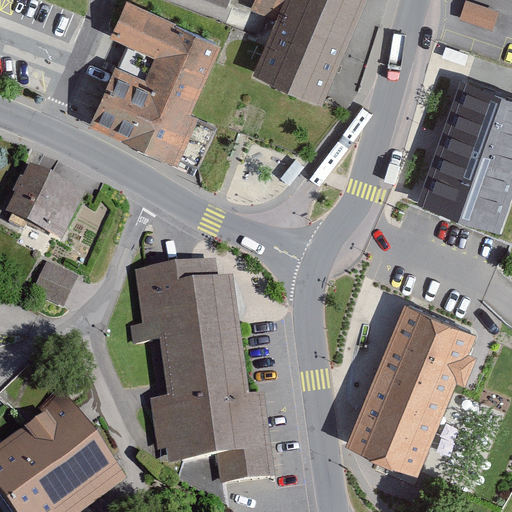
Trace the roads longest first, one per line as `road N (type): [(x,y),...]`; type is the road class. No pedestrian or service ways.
road 1 (secondary): [(415,0),(362,190),(316,267)]
road 2 (residential): [(152,183),(97,315),(57,331),(0,378)]
road 3 (secondary): [(316,267),(309,316),(337,511)]
road 4 (tertiary): [(316,267),(152,183)]
road 5 (tertiary): [(152,183),(0,111)]
